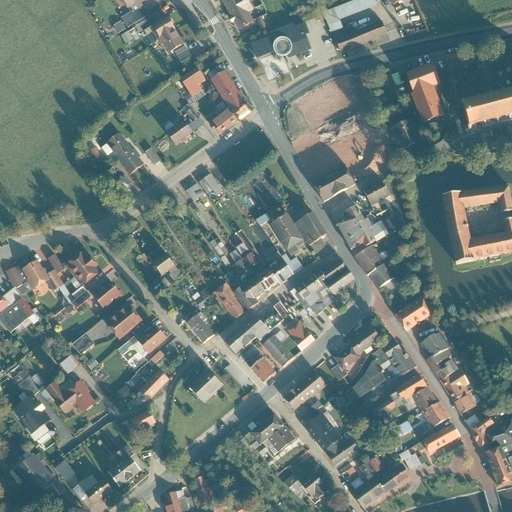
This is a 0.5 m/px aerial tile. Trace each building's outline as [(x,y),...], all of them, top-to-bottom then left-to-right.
[(145,0),(122,0),(128,10),(145,0)] [(254,9),(248,0),(225,0),(223,2),(239,32),(254,23),(248,13),(254,9)] [(332,34),(340,54),(387,35),(382,22),(356,32),(354,27),(352,28),(351,26),(342,29),(339,21),(377,5),(374,0),(355,0),(322,13),(331,34),(332,34)] [(265,15),(259,19),(264,29),(271,26),(265,15)] [(170,18),(155,26),(162,39),(167,36),(175,50),(185,45),(170,18)] [(286,56),(287,59),(301,53),(311,49),(305,35),(308,34),(303,23),(293,26),(292,23),(269,32),(270,35),(250,43),(256,59),(273,52),(274,53),(275,55),(276,55),(274,59),(277,60),(280,62),(282,57),(283,57),(285,57),(286,56)] [(131,32),(124,35),(127,42),(134,39),(131,32)] [(193,56),(187,46),(176,53),(182,63),(193,56)] [(460,54),(445,57),(446,68),(462,65),(460,54)] [(432,65),(406,75),(413,93),(411,94),(423,124),(444,116),(435,91),(433,87),(440,84),(432,65)] [(207,81),(199,68),(181,79),(192,96),(203,90),(200,85),(207,81)] [(252,113),(224,72),(211,81),(230,109),(238,122),(252,113)] [(401,84),(397,74),(391,76),(395,86),(401,84)] [(346,78),(331,85),(341,108),(356,101),(346,78)] [(511,91),(463,104),(469,129),(511,117),(511,91)] [(301,123),(326,113),(318,95),(294,105),(301,123)] [(238,122),(230,109),(212,121),(220,134),(238,122)] [(195,134),(185,120),(167,132),(177,146),(195,134)] [(413,120),(395,128),(405,151),(423,143),(413,120)] [(369,164),(375,177),(397,167),(391,153),(385,156),(379,142),(359,151),(350,129),(339,134),(358,178),(367,174),(364,166),(369,164)] [(314,138),(317,146),(331,141),(328,133),(314,138)] [(145,166),(120,135),(107,146),(132,177),(145,166)] [(154,147),(147,153),(158,165),(164,160),(154,147)] [(91,151),(93,159),(101,156),(98,148),(91,151)] [(344,166),(323,177),(311,184),(322,203),(354,185),(344,166)] [(226,193),(212,174),(199,183),(207,195),(213,191),(219,198),(226,193)] [(390,198),(382,182),(364,192),(371,207),(390,198)] [(206,195),(198,184),(187,192),(195,203),(206,195)] [(511,210),(511,202),(509,185),(441,197),(453,265),(511,253),(511,220),(502,222),(504,233),(470,239),(465,209),(498,203),(500,213),(511,210)] [(358,208),(345,215),(348,220),(337,227),(352,252),(363,246),(365,251),(371,247),(390,237),(382,223),(370,229),(358,208)] [(259,219),(262,226),(273,221),(270,214),(259,219)] [(314,214),(296,225),(310,248),(328,237),(314,214)] [(394,232),(406,222),(399,214),(388,224),(394,232)] [(305,245),(288,217),(272,226),(289,255),(305,245)] [(385,265),(371,247),(365,251),(355,259),(369,277),(385,265)] [(175,269),(161,249),(148,258),(162,278),(175,269)] [(262,263),(254,253),(245,259),(237,250),(231,255),(238,263),(234,266),(243,277),(262,263)] [(265,267),(276,281),(278,284),(293,273),(275,250),(261,261),(265,267)] [(102,273),(86,252),(67,267),(83,288),(102,273)] [(346,269),(337,257),(313,276),(322,288),(324,286),(346,269)] [(51,281),(38,262),(23,272),(28,279),(26,281),(33,292),(51,281)] [(396,278),(386,264),(385,265),(369,277),(379,291),(396,278)] [(30,292),(20,267),(9,271),(15,288),(19,287),(23,295),(30,292)] [(276,281),(265,267),(251,277),(262,291),(276,281)] [(354,279),(346,269),(324,286),(331,296),(354,279)] [(322,288),(313,276),(294,290),(303,302),(322,288)] [(262,291),(251,277),(242,284),(252,298),(262,291)] [(231,292),(224,282),(213,291),(233,318),(244,309),(231,292)] [(123,297),(111,283),(94,298),(106,312),(123,297)] [(242,284),(231,292),(244,309),(255,301),(252,298),(242,284)] [(208,300),(214,295),(208,287),(202,293),(208,300)] [(0,315),(10,308),(0,295),(0,315)] [(424,299),(397,315),(407,331),(433,315),(424,299)] [(282,302),(276,307),(285,318),(291,313),(282,302)] [(10,308),(0,315),(0,322),(10,335),(29,319),(17,305),(11,310),(10,308)] [(143,323),(131,307),(107,325),(120,342),(143,323)] [(206,318),(199,310),(185,323),(202,343),(212,334),(202,322),(206,318)] [(268,328),(256,315),(226,341),(237,355),(268,328)] [(300,349),(313,339),(298,319),(297,320),(294,316),(283,325),(286,329),(293,338),(292,339),(300,349)] [(167,339),(157,326),(138,341),(148,354),(167,339)] [(347,342),(352,349),(361,359),(366,355),(369,358),(375,354),(372,350),(383,343),(370,326),(347,342)] [(280,366),(291,356),(277,341),(284,335),(278,329),(271,335),(271,334),(260,345),(280,366)] [(441,333),(421,345),(430,359),(450,347),(441,333)] [(95,344),(86,334),(73,346),(82,356),(95,344)] [(382,370),(404,355),(397,343),(374,358),(377,363),(382,370)] [(450,347),(430,359),(428,361),(437,375),(446,369),(445,366),(443,363),(455,356),(450,347)] [(362,361),(361,359),(352,349),(335,361),(340,368),(332,374),(340,385),(342,384),(343,385),(351,379),(346,373),(362,361)] [(157,365),(167,355),(162,351),(152,361),(157,365)] [(60,362),(69,374),(82,365),(74,353),(60,362)] [(404,355),(382,370),(386,374),(389,371),(398,384),(419,370),(407,353),(404,355)] [(274,370),(260,355),(249,365),(262,380),(274,370)] [(454,361),(445,366),(446,369),(437,375),(441,382),(460,371),(454,361)] [(386,375),(386,374),(382,370),(377,363),(374,365),(367,377),(354,391),(362,402),(388,383),(384,377),(386,375)] [(225,373),(216,364),(212,368),(221,377),(225,373)] [(220,382),(206,368),(187,385),(201,400),(220,382)] [(167,379),(157,369),(138,390),(148,400),(167,379)] [(314,371),(282,398),(293,411),(310,397),(312,398),(326,385),(314,371)] [(469,386),(460,371),(441,382),(454,402),(470,392),(467,387),(469,386)] [(428,389),(420,375),(396,389),(404,403),(413,398),(428,389)] [(91,390),(82,380),(66,394),(56,382),(46,390),(60,406),(58,408),(65,416),(77,405),(84,413),(97,403),(88,392),(91,390)] [(123,404),(135,393),(127,385),(115,395),(123,404)] [(439,405),(429,388),(428,389),(413,398),(423,414),(424,413),(439,405)] [(478,405),(470,392),(454,402),(462,416),(478,405)] [(36,396),(17,410),(35,434),(54,420),(36,396)] [(450,419),(441,403),(439,405),(424,413),(434,429),(450,419)] [(320,405),(311,412),(315,416),(324,409),(320,405)] [(284,424),(273,410),(248,430),(260,444),(268,437),(284,424)] [(150,411),(131,420),(137,434),(157,424),(150,411)] [(342,440),(324,415),(306,428),(325,453),(342,440)] [(495,426),(490,418),(470,431),(481,450),(490,444),(483,433),(495,426)] [(496,431),(487,434),(493,451),(511,445),(511,447),(511,420),(495,427),(496,431)] [(417,429),(414,421),(401,426),(404,434),(417,429)] [(295,437),(284,424),(268,437),(278,450),(295,437)] [(460,439),(453,426),(422,442),(429,455),(460,439)] [(260,444),(248,430),(238,438),(249,452),(260,444)] [(346,445),(342,440),(325,453),(335,467),(359,450),(353,440),(346,445)] [(504,449),(486,455),(498,487),(511,481),(511,457),(508,459),(504,449)] [(120,465),(109,474),(121,490),(142,474),(124,450),(114,458),(120,465)] [(409,451),(399,456),(402,463),(405,461),(412,457),(409,451)] [(58,482),(34,455),(13,473),(37,500),(58,482)] [(416,455),(412,457),(405,461),(410,471),(421,465),(416,455)] [(380,457),(362,466),(367,478),(386,469),(380,457)] [(411,478),(402,466),(396,470),(393,467),(387,471),(398,487),(411,478)] [(398,487),(387,471),(375,479),(387,495),(398,487)] [(324,486),(315,474),(300,486),(311,499),(314,497),(318,502),(328,494),(323,487),(324,486)] [(206,478),(193,482),(201,508),(218,502),(213,488),(210,489),(206,478)] [(114,493),(104,479),(84,494),(94,507),(114,493)] [(387,495),(375,479),(353,495),(365,511),(387,495)] [(181,511),(177,494),(165,497),(168,509),(166,510),(166,511),(181,511)] [(249,511),(245,503),(238,506),(240,511),(249,511)]
